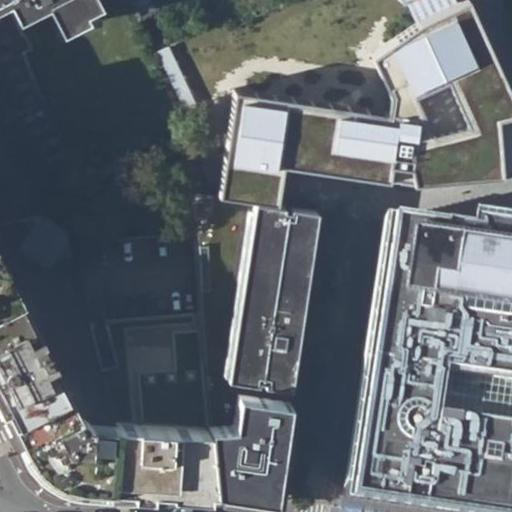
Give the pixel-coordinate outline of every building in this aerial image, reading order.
[(0,0),(0,1),(3,0),(5,0),(11,12),(14,19),(46,3),(61,31),(78,22),(75,16),(92,6),(101,1),(100,0),(0,0)] [(0,181),(0,43),(21,33),(14,19),(11,12),(5,0),(3,0),(0,1),(0,218),(18,215),(0,181)] [(385,0),(300,0),(164,62),(198,135),(197,188),(276,200),(281,179),(387,194),(511,180),(511,105),(472,3),(406,33),(385,0)] [(78,22),(96,13),(92,6),(75,16),(78,22)] [(59,133),(31,75),(23,53),(0,64),(0,115),(49,210),(62,207),(56,177),(73,177),(71,126),(59,133)] [(206,416),(211,488),(271,497),(315,208),(186,189),(192,232),(207,416),(206,416)] [(71,475),(108,481),(116,432),(77,276),(74,273),(67,235),(62,207),(49,210),(18,215),(0,218),(0,386),(30,447),(71,475)] [(346,490),(344,504),(401,511),(511,511),(511,252),(470,232),(387,219),(346,490)] [(192,232),(67,235),(74,273),(77,276),(116,432),(129,482),(211,488),(206,416),(207,416),(192,232)] [(511,238),(470,232),(511,252),(511,238)] [(108,481),(129,482),(116,432),(108,481)] [(401,511),(344,504),(346,490),(343,489),(341,507),(374,511),(401,511)]
